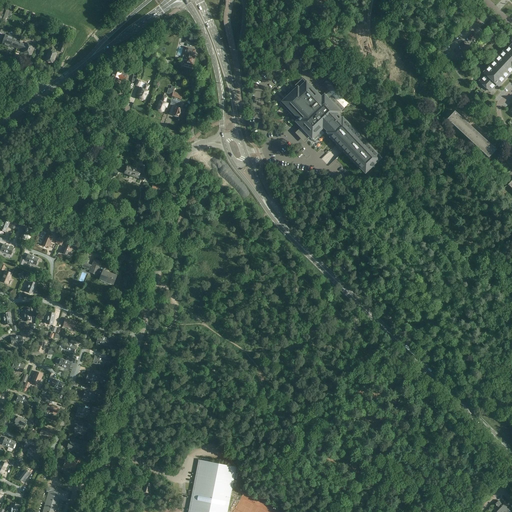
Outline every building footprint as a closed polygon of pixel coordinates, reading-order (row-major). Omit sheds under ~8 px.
[(344,4),(341,1),(333,8),(337,11),(344,4)] [(342,11),(345,14),(345,13),(351,7),(348,5),(347,6),(342,11)] [(12,46),(17,48),(20,42),(12,39),(12,38),(6,35),(2,44),(11,47),(12,46)] [(21,39),(20,42),(17,48),(23,50),(22,52),(31,55),(34,47),(26,44),(27,41),(21,39)] [(511,73),(511,44),(506,51),(504,50),(483,73),(485,74),(479,82),(491,93),(498,86),(500,87),(511,73)] [(193,66),(195,57),(194,56),(195,50),(186,48),(184,55),(186,56),(184,67),(192,69),(193,66)] [(55,50),(52,49),(51,52),(49,51),(45,60),(53,63),(57,54),(54,53),(55,50)] [(127,76),(128,73),(116,68),(115,71),(114,71),(113,74),(112,74),(110,78),(111,78),(111,79),(118,82),(119,79),(125,82),(127,76)] [(303,78),(301,76),(295,82),(296,84),(287,93),(288,95),(279,103),(296,120),(294,122),(302,130),(304,128),(305,130),(305,131),(305,132),(305,133),(306,133),(307,133),(308,133),(310,135),(308,136),(312,140),(322,130),(321,128),(322,127),(322,126),(327,132),(327,133),(365,173),(376,162),(377,163),(381,160),(380,159),(380,158),(342,118),(341,119),(338,115),(341,112),(324,94),(321,97),(303,78)] [(337,85),(330,77),(323,84),(330,91),(337,85)] [(149,86),(146,84),(142,82),(142,81),(137,79),(134,86),(139,88),(139,87),(140,88),(137,95),(139,96),(138,97),(145,100),(148,92),(147,91),(149,86)] [(173,92),(172,95),(170,104),(175,106),(174,107),(172,106),(169,114),(172,115),(179,118),(182,110),(178,108),(182,98),(183,95),(173,92)] [(163,96),(161,101),(160,101),(157,109),(164,112),(165,108),(166,108),(168,104),(165,103),(167,98),(163,96)] [(496,150),(454,111),(447,120),(488,158),(496,150)] [(127,167),(125,173),(130,175),(129,176),(134,178),(135,177),(142,179),(143,175),(140,174),(141,170),(136,168),(136,169),(128,166),(127,167)] [(0,230),(5,232),(10,222),(3,219),(0,226),(0,230)] [(27,239),(30,229),(23,226),(19,236),(21,237),(21,238),(24,239),(25,238),(27,239)] [(49,247),(53,237),(45,234),(42,244),(43,245),(43,246),(47,247),(47,246),(49,247)] [(69,255),(73,245),(66,242),(62,252),(63,253),(63,254),(67,255),(67,254),(69,255)] [(11,255),(14,248),(3,244),(0,251),(11,255)] [(36,265),(39,259),(28,254),(25,261),(36,265)] [(101,266),(100,266),(102,262),(94,259),(89,272),(97,275),(98,274),(98,273),(102,275),(100,279),(113,284),(116,276),(103,271),(105,267),(101,266)] [(7,284),(12,273),(5,271),(1,281),(7,284)] [(32,294),(36,283),(30,281),(26,291),(32,294)] [(2,314),(4,325),(11,324),(9,312),(2,314)] [(53,325),(55,314),(48,312),(46,324),(53,325)] [(75,324),(75,322),(65,319),(63,326),(73,329),(73,328),(74,328),(76,324),(75,324)] [(12,344),(23,342),(22,336),(11,338),(12,344)] [(107,346),(109,339),(98,336),(96,343),(107,346)] [(42,353),(46,342),(39,340),(35,350),(42,353)] [(74,353),(76,346),(66,342),(63,348),(74,353)] [(104,366),(106,359),(95,356),(93,363),(104,366)] [(69,369),(71,363),(61,359),(58,365),(69,369)] [(22,372),(25,366),(14,362),(11,368),(22,372)] [(39,384),(43,374),(36,371),(32,381),(39,384)] [(97,383),(99,376),(88,373),(86,380),(97,383)] [(61,390),(64,383),(53,379),(51,386),(61,390)] [(94,401),(96,394),(85,391),(83,398),(94,401)] [(26,406),(29,399),(18,395),(16,402),(26,406)] [(49,404),(49,406),(48,405),(46,409),(47,409),(46,411),(56,415),(59,408),(49,404)] [(87,417),(89,411),(78,408),(76,414),(87,417)] [(24,428),(27,421),(18,417),(17,419),(16,418),(14,422),(15,422),(15,424),(24,428)] [(85,435),(87,428),(76,425),(76,427),(75,427),(74,431),(75,431),(74,433),(85,435)] [(51,438),(53,431),(43,427),(40,433),(51,438)] [(13,449),(15,442),(5,438),(2,444),(13,449)] [(78,452),(80,445),(70,442),(69,444),(68,443),(67,447),(68,448),(68,449),(78,452)] [(39,453),(39,451),(30,447),(27,454),(37,459),(37,457),(38,458),(40,454),(39,453)] [(74,470),(76,463),(65,460),(63,467),(74,470)] [(198,460),(188,511),(227,511),(236,467),(198,460)] [(24,482),(30,474),(24,469),(18,477),(19,478),(19,479),(22,482),(22,481),(24,482)] [(152,484),(145,482),(142,491),(149,494),(152,484)] [(42,511),(55,511),(59,499),(61,499),(67,501),(69,493),(48,487),(46,492),(48,492),(42,511)] [(497,511),(504,511),(508,509),(504,505),(503,505),(498,501),(495,504),(500,509),(497,511)]
